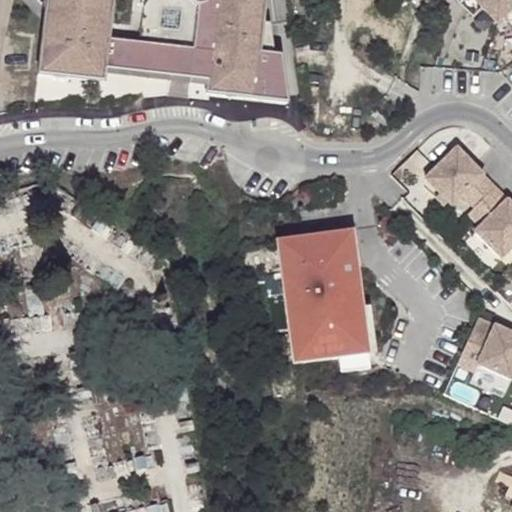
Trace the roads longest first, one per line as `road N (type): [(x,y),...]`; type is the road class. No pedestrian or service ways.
road 1 (residential): [(307,160),(196,127),(99,142),(39,136),(0,145)]
road 2 (residential): [(365,160),(364,226),(426,312),(414,362)]
road 3 (residential): [(511,138),(485,113),(454,112),(423,121),(365,160)]
road 4 (residential): [(307,160),(286,0)]
road 5 (unknown): [(0,248),(77,244),(124,262)]
